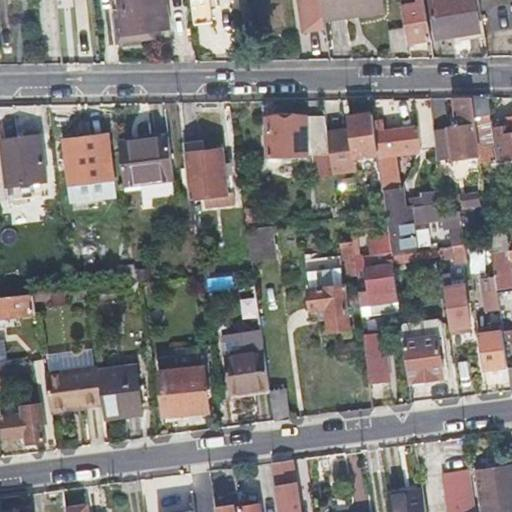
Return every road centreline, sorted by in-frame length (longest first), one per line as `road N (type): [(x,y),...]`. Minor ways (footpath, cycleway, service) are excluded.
road 1 (residential): [(0,477),(511,413)]
road 2 (residential): [(0,86),(511,76)]
